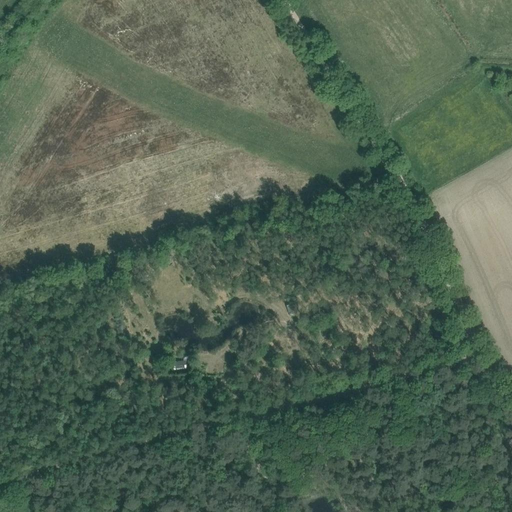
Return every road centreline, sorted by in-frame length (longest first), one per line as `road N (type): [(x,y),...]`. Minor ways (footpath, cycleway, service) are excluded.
road 1 (track): [(480,354),(419,210),(283,0)]
road 2 (track): [(240,418),(480,354)]
road 3 (track): [(0,481),(240,418)]
